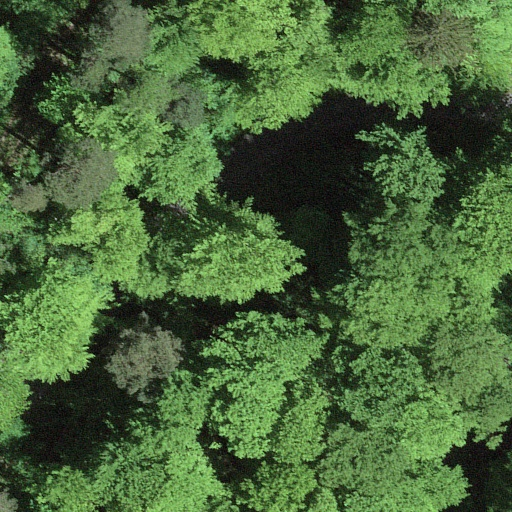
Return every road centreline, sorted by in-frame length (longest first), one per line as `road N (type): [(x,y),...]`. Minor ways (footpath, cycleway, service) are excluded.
road 1 (track): [(0,422),(17,413),(173,207),(314,129),(511,106)]
road 2 (track): [(0,163),(67,22),(90,0)]
